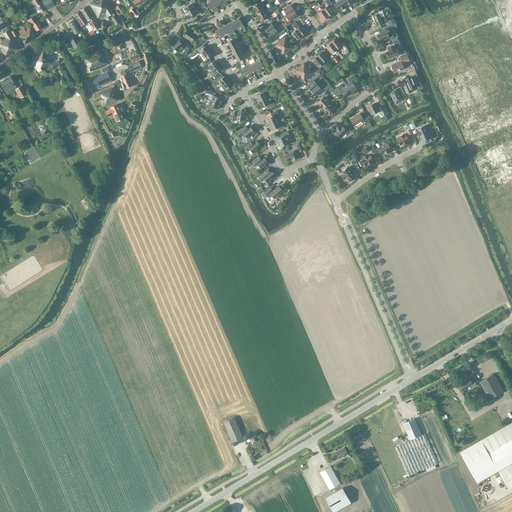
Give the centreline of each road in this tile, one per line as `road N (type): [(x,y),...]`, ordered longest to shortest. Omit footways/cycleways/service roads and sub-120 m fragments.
road 1 (tertiary): [(192,511),(411,379)]
road 2 (residential): [(511,10),(451,37),(491,138),(511,125)]
road 3 (unclassified): [(411,379),(334,202)]
road 4 (residential): [(320,133),(386,79),(354,19)]
road 5 (residential): [(314,157),(282,168),(242,88)]
